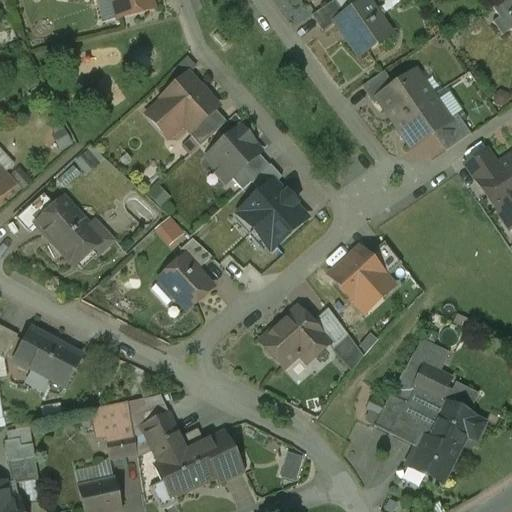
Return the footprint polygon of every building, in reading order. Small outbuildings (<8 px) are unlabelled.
[(111,0),(117,21),(152,12),(148,0),(111,0)] [(511,0),(505,0),(491,10),(498,20),(511,9),(511,0)] [(343,17),(333,2),(310,18),(321,34),(334,25),(334,24),(343,17)] [(343,17),(334,24),(334,25),(357,58),(389,36),(365,2),(343,17)] [(511,9),(498,20),(491,24),(500,38),(511,30),(511,9)] [(194,70),(185,60),(171,73),(180,83),(187,77),(194,70)] [(382,74),(360,89),(372,106),(377,103),(375,100),(392,89),(382,74)] [(392,89),(375,100),(377,103),(392,125),(431,99),(414,74),(392,89)] [(180,83),(160,101),(161,103),(174,117),(188,133),(189,133),(213,112),(216,109),(187,77),(180,83)] [(431,99),(392,125),(409,150),(431,135),(448,123),(447,122),(431,99)] [(161,103),(144,119),(164,141),(168,137),(161,129),(174,117),(161,103)] [(213,112),(189,133),(188,133),(185,135),(198,149),(225,125),(213,112)] [(455,117),(447,122),(448,123),(431,135),(444,153),(469,136),(455,117)] [(239,129),(206,159),(218,172),(220,170),(230,182),(231,181),(258,157),(259,156),(251,147),(254,145),(239,129)] [(511,156),(492,171),(511,200),(511,156)] [(258,157),(231,181),(242,193),(251,185),(269,168),(258,157)] [(270,167),(269,168),(251,185),(260,195),(273,183),(275,185),(281,180),(270,167)] [(0,198),(12,188),(0,174),(0,198)] [(260,195),(237,215),(270,252),(306,220),(275,185),(273,183),(260,195)] [(42,198),(15,222),(26,234),(35,226),(52,209),(42,198)] [(86,228),(61,201),(52,209),(35,226),(73,268),(89,253),(95,260),(113,244),(92,222),(86,228)] [(168,216),(153,230),(175,252),(189,238),(168,216)] [(210,259),(191,241),(176,254),(181,260),(182,259),(195,273),(210,259)] [(383,244),(366,260),(382,277),(381,278),(384,281),(400,266),(383,244)] [(355,263),(350,258),(328,278),(351,304),(381,278),(382,277),(366,260),(365,259),(360,263),(355,263)] [(195,273),(182,259),(181,260),(157,281),(174,300),(186,313),(211,290),(195,273)] [(174,300),(159,283),(150,292),(165,309),(174,300)] [(295,311),(258,344),(263,350),(263,354),(268,359),(272,359),(282,370),(297,356),(307,367),(328,347),(295,311)] [(16,338),(0,328),(0,360),(3,362),(16,338)] [(29,333),(13,364),(49,383),(46,389),(59,396),(79,359),(29,333)] [(412,353),(403,373),(401,373),(389,398),(406,406),(413,392),(410,391),(421,368),(426,370),(430,362),(412,353)] [(426,370),(421,368),(410,391),(413,392),(438,404),(450,382),(426,370)] [(388,398),(373,428),(372,428),(371,430),(372,430),(374,431),(387,437),(387,438),(390,439),(406,407),(406,406),(389,398),(388,398)] [(483,425),(444,406),(430,434),(422,430),(412,449),(421,454),(419,459),(445,472),(448,467),(449,468),(450,467),(449,466),(463,438),(475,443),(483,425)] [(167,419),(141,431),(158,466),(184,454),(178,441),(167,419)] [(196,432),(178,441),(184,454),(200,446),(202,446),(202,444),(196,432)] [(240,474),(221,435),(202,444),(202,446),(200,446),(216,479),(215,480),(217,485),(240,474)] [(131,439),(104,444),(107,462),(135,457),(131,439)] [(18,441),(3,444),(6,463),(33,458),(31,447),(19,448),(18,441)] [(158,466),(156,467),(164,482),(172,500),(174,500),(215,480),(216,479),(200,446),(184,454),(158,466)] [(33,458),(6,463),(9,486),(37,482),(33,458)] [(119,511),(112,481),(76,489),(81,511),(119,511)] [(164,482),(148,490),(158,511),(161,511),(176,505),(174,500),(172,500),(164,482)] [(0,511),(19,511),(18,503),(8,506),(3,484),(0,485),(0,511)]
